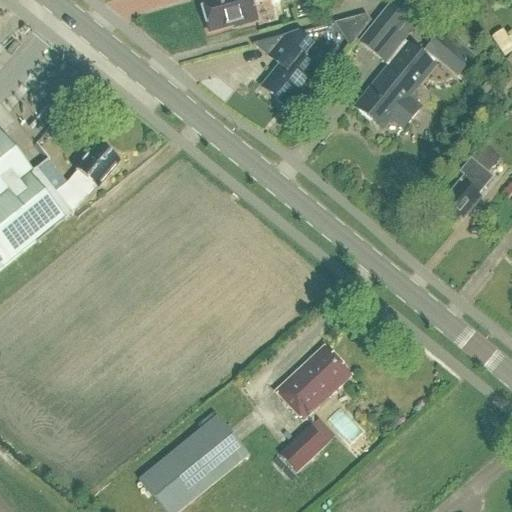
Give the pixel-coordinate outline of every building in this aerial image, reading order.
[(238,29),(256,24),(251,7),(263,3),(262,0),(215,0),(201,4),(209,35),(232,29),(233,26),(238,29)] [(421,60),(403,46),(404,44),(392,34),(409,13),(396,2),(361,45),(389,69),(356,110),(382,132),(392,120),(405,130),(420,112),(407,102),(420,86),(415,81),(433,59),(458,79),(473,60),(442,34),(421,60)] [(256,47),(280,67),(261,90),(286,110),(316,73),(302,61),(312,48),(296,36),(256,47)] [(32,176),(5,142),(0,146),(0,274),(64,222),(65,223),(73,217),(73,216),(57,196),(37,172),(32,176)] [(68,186),(57,196),(73,216),(86,201),(87,201),(96,189),(98,191),(119,165),(100,149),(78,174),(68,186)] [(448,203),(437,216),(452,228),(460,219),(463,222),(481,200),(478,198),(493,180),(470,161),(459,175),(463,178),(445,200),(448,203)] [(511,184),(502,198),(511,206),(511,184)] [(302,423),(350,379),(324,351),(277,396),(302,423)] [(163,511),(181,511),(250,456),(220,418),(140,483),(163,511)] [(326,447),(309,429),(280,457),(296,475),(326,447)]
